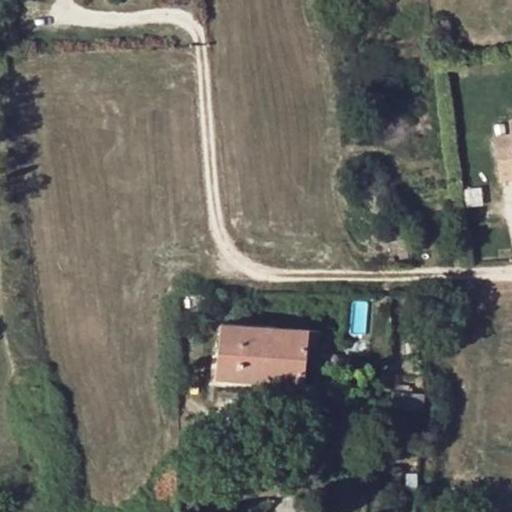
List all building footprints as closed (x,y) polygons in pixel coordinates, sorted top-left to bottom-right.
[(511,138),(498,140),(504,184),(511,182),(511,138)] [(408,241),(406,226),(387,229),(388,244),(408,241)] [(308,351),(320,351),(320,343),(321,334),(221,326),(217,379),(304,385),(308,351)] [(342,335),(321,334),(320,343),(341,345),(342,335)] [(422,412),(423,397),(391,394),(391,410),(422,412)]
